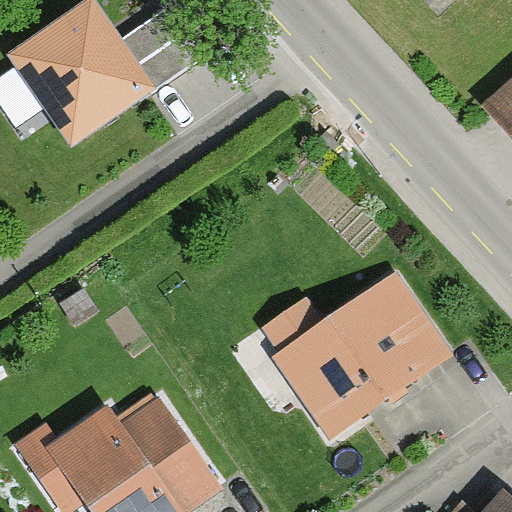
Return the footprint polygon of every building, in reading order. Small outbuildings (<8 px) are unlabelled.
[(416,0),(437,24),(465,0),(416,0)] [(191,113),(124,12),(35,71),(102,172),(191,113)] [(511,99),(496,113),(511,130),(511,99)] [(451,362),(395,281),(324,330),(306,304),(259,336),(334,443),(451,362)] [(207,511),(234,494),(169,402),(127,431),(120,422),(70,457),(54,435),(22,458),(59,511),(207,511)] [(511,511),(511,487),(502,479),(474,511),(511,511)]
